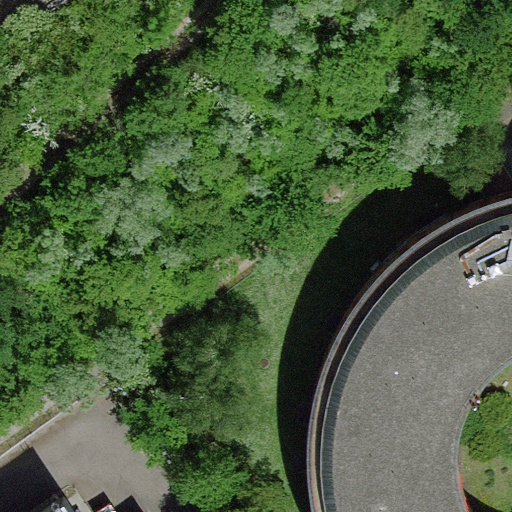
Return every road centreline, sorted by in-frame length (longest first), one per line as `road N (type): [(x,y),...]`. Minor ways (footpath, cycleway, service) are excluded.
road 1 (track): [(0,433),(465,99)]
road 2 (track): [(0,200),(220,0)]
